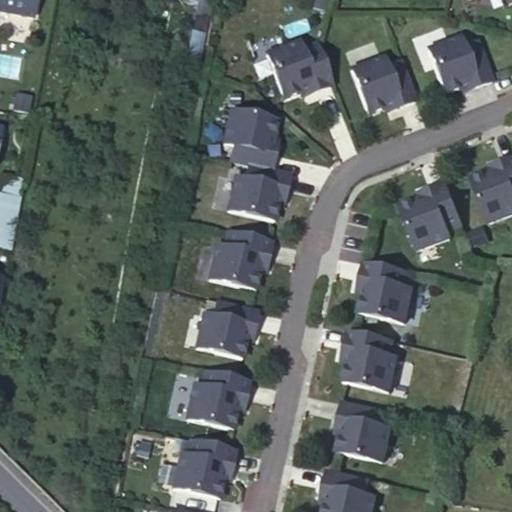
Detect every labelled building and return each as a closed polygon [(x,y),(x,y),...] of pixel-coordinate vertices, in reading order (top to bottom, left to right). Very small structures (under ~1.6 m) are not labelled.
[(0,0),(0,15),(29,22),(33,0),(0,0)] [(459,42),(428,54),(445,96),(461,89),(464,95),(493,83),(476,41),(462,47),(459,42)] [(297,45),(267,57),(283,99),(300,93),(303,99),(332,87),(315,45),(301,50),(297,45)] [(382,61),(351,73),(368,116),(384,109),(387,115),(416,103),(400,61),(385,67),(382,61)] [(276,124),(231,113),(224,146),(233,150),(231,163),(272,173),(277,144),(271,142),(276,124)] [(511,160),(489,170),(491,175),(472,182),(489,225),(511,216),(511,160)] [(272,173),(248,168),(246,183),(234,180),(228,214),(275,225),(279,204),(286,204),(290,177),(272,173)] [(461,228),(445,186),(418,196),(420,201),(401,208),(418,251),(451,239),(449,232),(461,228)] [(0,251),(8,254),(17,200),(0,196),(0,251)] [(270,246),(229,237),(226,252),(215,249),(208,283),(256,294),(260,272),(266,273),(270,246)] [(409,275),(365,265),(359,295),(363,297),(359,315),(406,326),(412,291),(406,289),(409,275)] [(257,314),(215,305),(213,320),(201,317),(195,351),(242,362),(246,341),(253,342),(257,314)] [(393,344),(348,334),(342,364),(346,366),(343,384),(389,395),(396,360),(389,358),(393,344)] [(248,384),(207,375),(204,389),(193,387),(186,421),(234,432),(238,410),(244,411),(248,384)] [(384,415),(343,405),(336,435),(341,437),(337,455),(383,465),(390,431),(381,429),(384,415)] [(234,454),(192,445),(190,459),(178,457),(172,491),(219,502),(223,480),(230,481),(234,454)] [(368,483),(327,474),(320,503),(325,505),(323,511),(371,511),(374,500),(365,498),(368,483)]
